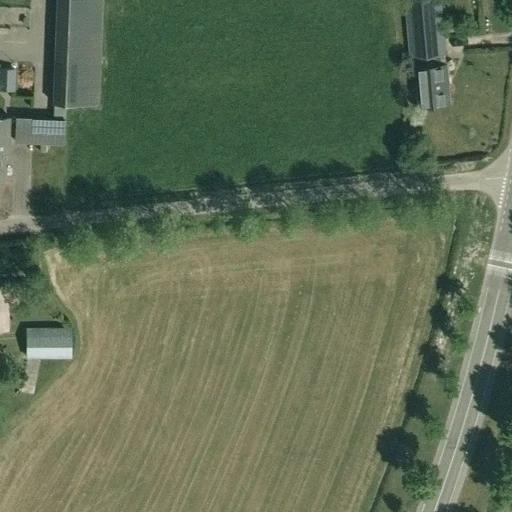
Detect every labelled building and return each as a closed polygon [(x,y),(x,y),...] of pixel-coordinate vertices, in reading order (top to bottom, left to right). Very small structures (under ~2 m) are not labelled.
[(100,29),(100,0),(56,0),(56,28),(100,29)] [(440,0),(405,0),(410,53),(431,51),(445,50),(440,0)] [(22,80),(23,57),(12,57),(12,80),(22,80)] [(446,65),(418,67),(421,103),(449,100),(446,65)] [(0,177),(3,177),(4,154),(7,154),(9,117),(0,116),(0,177)] [(16,117),(15,141),(64,143),(65,118),(16,117)] [(71,327),(25,327),(26,358),(71,358),(71,327)]
